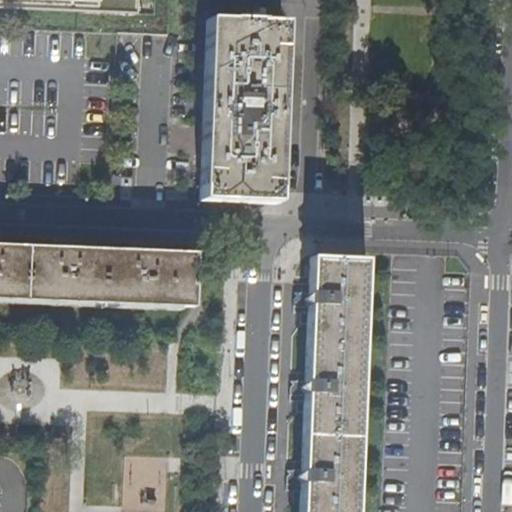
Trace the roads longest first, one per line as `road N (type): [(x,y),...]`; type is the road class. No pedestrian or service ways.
road 1 (residential): [(269,237),(252,511)]
road 2 (residential): [(269,237),(0,222)]
road 3 (residential): [(492,511),(504,248)]
road 4 (residential): [(504,248),(269,237)]
road 5 (residential): [(511,79),(504,248)]
